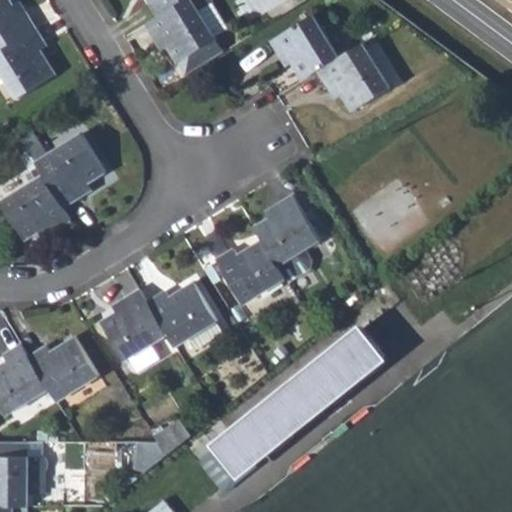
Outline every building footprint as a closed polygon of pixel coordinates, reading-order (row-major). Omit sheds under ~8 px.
[(0,0),(0,49),(38,26),(27,9),(22,12),(13,0),(0,0)] [(219,37),(196,0),(185,0),(161,15),(149,23),(160,40),(167,36),(182,60),(219,37)] [(152,0),(161,15),(185,0),(152,0)] [(287,50),(304,80),(321,69),(344,55),(316,12),(273,38),(282,53),(287,50)] [(50,46),(38,26),(0,49),(0,61),(21,96),(59,73),(45,50),(50,46)] [(395,86),(366,41),(344,55),(321,69),(333,88),(340,83),(347,95),(357,110),(395,86)] [(333,88),(340,99),(347,95),(340,83),(333,88)] [(27,148),(34,143),(28,132),(20,138),(25,146),(27,148)] [(34,143),(27,148),(61,205),(79,194),(74,186),(98,172),(74,133),(41,154),(34,143)] [(52,229),(70,218),(61,205),(27,148),(25,146),(19,151),(35,179),(0,200),(24,238),(48,224),(52,229)] [(257,227),(263,237),(280,264),(287,276),(289,279),(310,265),(312,257),(306,247),(322,237),(296,193),(277,205),(281,213),(270,219),(257,227)] [(266,212),(270,219),(281,213),(277,205),(266,212)] [(244,302),(287,276),(280,264),(263,237),(243,249),(239,243),(216,257),(244,302)] [(164,287),(146,299),(167,332),(174,343),(190,333),(214,318),(216,317),(193,279),(168,294),(164,287)] [(125,357),(167,332),(146,299),(140,287),(121,299),(124,305),(115,310),(101,319),(125,357)] [(112,304),(115,310),(124,305),(121,299),(112,304)] [(190,333),(197,346),(222,330),(214,318),(190,333)] [(385,356),(366,330),(300,382),(216,448),(237,475),(385,356)] [(45,346),(29,356),(48,387),(57,401),(98,375),(74,337),(49,352),(45,346)] [(0,404),(6,414),(48,387),(29,356),(21,343),(3,354),(8,360),(0,365),(0,404)] [(172,427),(183,441),(191,434),(181,421),(172,427)] [(172,427),(158,440),(167,455),(183,441),(172,427)] [(136,471),(148,471),(167,455),(158,440),(136,440),(136,471)] [(0,453),(29,454),(30,441),(0,441),(0,453)] [(0,504),(14,505),(30,505),(30,493),(30,456),(29,454),(0,453),(0,504)] [(30,493),(44,493),(44,456),(30,456),(30,493)] [(147,511),(179,511),(167,497),(147,511)]
